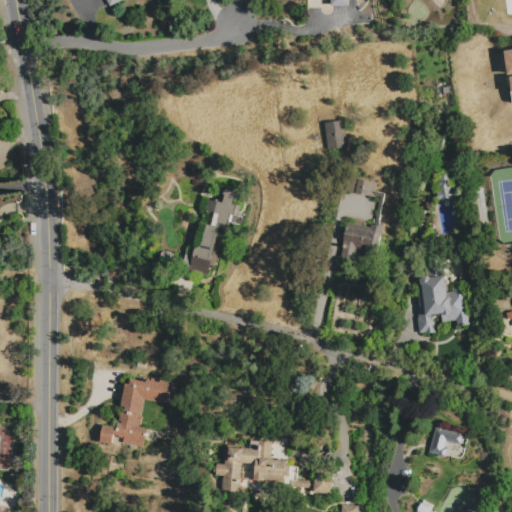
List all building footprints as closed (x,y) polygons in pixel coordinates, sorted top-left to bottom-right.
[(343,120),(347,145),(327,147),(324,123),(343,120)] [(452,201),(441,202),(441,200),(438,200),(438,193),(440,193),(438,179),(441,179),(441,177),(442,176),(443,175),(444,175),(446,175),(447,175),(448,176),(448,178),(450,178),(452,201)] [(347,223),(371,228),(372,225),(375,226),(375,224),(381,197),(377,197),(349,191),(352,178),(378,184),(376,192),(385,195),(378,225),(383,226),(383,228),(375,259),(364,256),(366,252),(356,250),(354,260),(342,257),(345,245),(342,245),(347,223)] [(224,190),(236,193),(233,204),(240,206),(238,214),(243,215),(240,227),(229,224),(227,230),(224,229),(215,267),(209,266),(207,276),(189,271),(201,223),(216,227),(219,214),(215,213),(217,202),(223,203),(224,195),(223,195),(224,190)] [(416,305),(419,305),(418,292),(423,292),(423,287),(421,286),(420,284),(420,281),(421,279),(423,277),(425,276),(427,276),(429,277),(430,278),(444,276),(445,290),(446,290),(447,292),(452,292),(452,290),(454,290),(453,287),(465,286),(469,326),(457,327),(457,321),(442,323),(441,317),(433,318),(434,323),(436,334),(426,336),(426,331),(419,332),(416,305)] [(131,379),(146,382),(147,380),(160,382),(160,380),(175,383),(171,406),(144,401),(141,417),(143,417),(141,427),(147,428),(144,448),(123,444),(124,439),(118,438),(119,436),(114,435),(112,445),(100,443),(104,426),(116,429),(116,430),(118,430),(119,424),(122,424),(122,422),(120,422),(122,413),(124,413),(125,407),(121,406),(125,384),(130,385),(131,379)] [(435,428),(463,435),(460,445),(447,442),(445,447),(449,448),(447,458),(428,453),(435,428)] [(256,465),(242,464),(240,492),(222,490),(223,478),(224,478),(224,476),(216,476),(217,473),(214,473),(215,467),(217,467),(217,464),(225,464),(225,460),(227,460),(228,445),(245,447),(245,449),(258,450),(259,450),(260,440),(273,441),(271,460),(286,461),(286,465),(291,466),(291,467),(298,467),(297,480),(315,481),(316,470),(334,472),(331,496),(314,494),(314,489),(287,486),(287,483),(254,481),(256,465)] [(417,511),(418,511),(417,510),(421,503),(422,504),(424,501),(433,506),(429,511),(417,511)]
